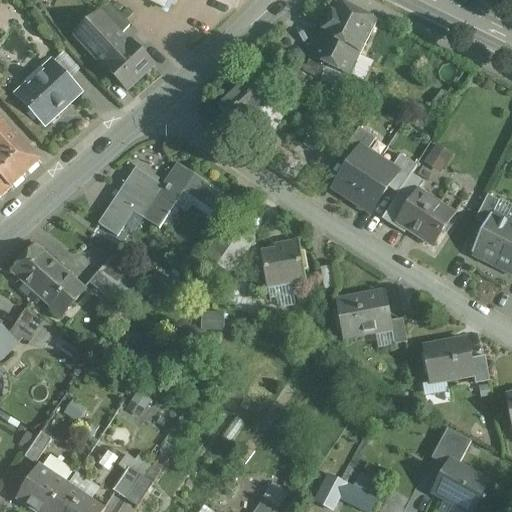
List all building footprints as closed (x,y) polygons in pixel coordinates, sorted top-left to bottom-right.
[(143,0),(165,11),(170,0),(143,0)] [(339,3),(320,40),(320,41),(311,59),(348,78),(376,22),(339,3)] [(98,14),(110,25),(110,26),(121,36),(121,35),(128,29),(130,26),(108,5),(107,5),(104,8),(98,14)] [(152,67),(147,61),(128,41),(127,41),(120,48),(119,48),(113,42),(114,41),(114,40),(110,36),(109,36),(108,36),(96,24),(92,28),(79,40),(79,41),(125,90),(126,91),(127,91),(152,67)] [(52,66),(60,75),(61,75),(67,82),(68,82),(80,71),(65,55),(64,54),(63,54),(52,65),(52,66)] [(45,122),(67,102),(76,94),(77,93),(69,84),(68,84),(53,67),(52,67),(45,74),(41,69),(40,69),(25,83),(25,84),(29,89),(20,97),(19,98),(43,124),(44,124),(45,122)] [(249,78),(219,106),(218,106),(218,107),(249,140),(262,128),(251,117),(269,100),(249,78)] [(39,163),(0,121),(0,179),(10,190),(39,163)] [(341,158),(350,164),(369,136),(359,130),(341,158)] [(334,190),(352,202),(378,162),(366,154),(375,140),(369,136),(350,164),(334,190)] [(425,166),(442,173),(452,153),(435,145),(425,166)] [(393,167),(399,171),(388,189),(398,196),(411,176),(416,167),(400,157),(393,167)] [(388,189),(399,171),(393,167),(391,170),(378,162),(352,202),(371,214),(388,189)] [(135,170),(98,226),(117,238),(134,214),(160,231),(183,195),(213,214),(205,227),(219,236),(239,205),(178,165),(163,188),(135,170)] [(398,196),(382,221),(404,235),(408,230),(397,223),(417,193),(423,183),(411,176),(398,196)] [(0,199),(10,190),(0,179),(0,199)] [(408,230),(434,247),(454,217),(417,193),(397,223),(408,230)] [(485,227),(492,215),(499,203),(488,197),(475,221),(485,227)] [(494,266),(511,231),(511,226),(492,215),(485,227),(471,254),(494,266)] [(214,247),(225,255),(238,239),(227,231),(214,247)] [(511,231),(494,266),(511,275),(511,231)] [(238,239),(225,255),(237,264),(249,247),(238,239)] [(261,256),(267,286),(267,287),(269,300),(270,300),(292,296),(293,295),(291,285),(304,282),(297,245),(297,244),(283,246),(283,247),(283,252),(261,256)] [(35,246),(31,251),(30,251),(10,274),(60,318),(84,291),(84,290),(35,246)] [(237,264),(225,255),(214,247),(206,259),(228,276),(237,264)] [(98,274),(115,289),(116,290),(117,289),(132,271),(115,256),(114,255),(113,256),(98,274)] [(324,291),(334,289),(334,288),(330,268),(320,270),(324,290),(324,291)] [(121,295),(112,287),(98,274),(89,285),(112,304),(113,304),(121,295)] [(337,305),(340,324),(340,325),(343,340),(390,332),(392,331),(386,296),(386,295),(337,304),(337,305)] [(25,312),(16,325),(12,332),(22,339),(23,340),(29,344),(43,323),(25,312)] [(205,313),(204,330),(225,331),(225,313),(205,313)] [(407,343),(406,341),(406,340),(403,321),(402,321),(392,323),(391,323),(393,331),(391,332),(391,333),(393,346),(394,347),(407,344),(407,343)] [(6,336),(0,330),(0,361),(23,341),(22,339),(12,333),(11,333),(6,336)] [(424,349),(430,385),(474,377),(471,360),(468,342),(424,349)] [(488,383),(489,383),(485,358),(471,360),(474,377),(476,385),(488,383)] [(457,468),(471,443),(447,430),(431,460),(447,468),(450,463),(457,468)] [(41,435),(39,437),(38,438),(24,459),(35,466),(51,442),(41,435)] [(447,468),(433,494),(466,511),(472,511),(488,484),(457,468),(450,463),(447,468)] [(16,502),(31,511),(51,511),(68,487),(39,468),(16,502)] [(113,493),(125,501),(140,478),(128,470),(113,493)] [(315,503),(320,505),(320,506),(332,511),(346,486),(328,476),(314,502),(315,503)] [(374,499),(380,488),(359,476),(353,488),(353,489),(374,499)] [(140,478),(125,501),(137,508),(152,486),(140,478)] [(346,486),(340,497),(340,498),(339,499),(340,500),(363,511),(370,511),(376,501),(347,486),(346,486)] [(103,511),(104,511),(68,487),(51,511),(103,511)] [(263,500),(269,504),(270,504),(276,508),(284,496),(271,488),(263,500)] [(274,511),(276,509),(275,508),(274,507),(262,501),(254,511),(274,511)]
